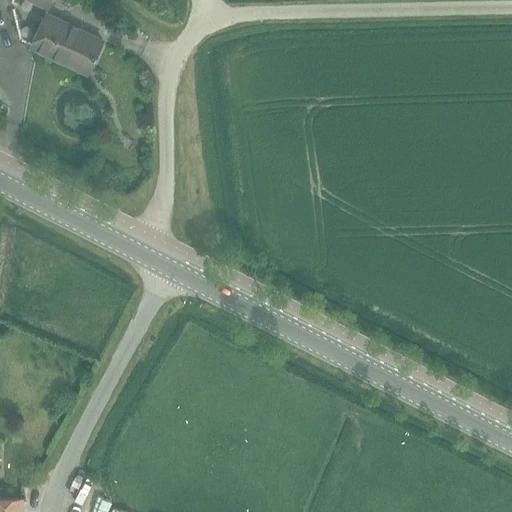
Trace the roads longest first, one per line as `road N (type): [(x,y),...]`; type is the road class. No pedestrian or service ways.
road 1 (unclassified): [(159,264),(167,81),(198,30),(240,14),(511,6)]
road 2 (secondary): [(511,444),(159,264)]
road 3 (unclassified): [(52,511),(71,456),(155,296),(159,264)]
road 4 (secondary): [(159,264),(0,183)]
